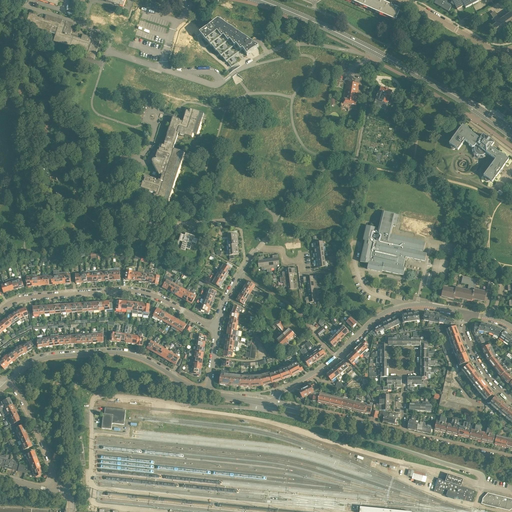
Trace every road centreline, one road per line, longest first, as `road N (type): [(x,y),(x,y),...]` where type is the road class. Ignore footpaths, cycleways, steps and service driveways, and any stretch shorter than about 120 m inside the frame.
road 1 (tertiary): [(70,490),(62,378),(166,389),(180,380)]
road 2 (tertiary): [(468,312),(394,308),(270,404)]
road 3 (residential): [(0,311),(26,297),(128,290),(216,329)]
road 4 (residential): [(174,223),(132,220),(95,187),(107,163),(147,149),(153,122)]
road 5 (tertiary): [(180,380),(140,357),(106,352),(38,359),(9,381)]
road 6 (residential): [(159,67),(217,84),(267,52),(217,12)]
road 7 (residential): [(0,253),(144,240),(167,235),(174,223)]
road 8 (residential): [(259,246),(275,219),(265,208),(174,223)]
road 9 (tertiary): [(270,404),(401,436)]
road 10 (primary): [(382,55),(260,0)]
road 11 (tertiary): [(9,381),(45,448),(57,491)]
road 12 (residential): [(511,48),(485,46),(404,0)]
